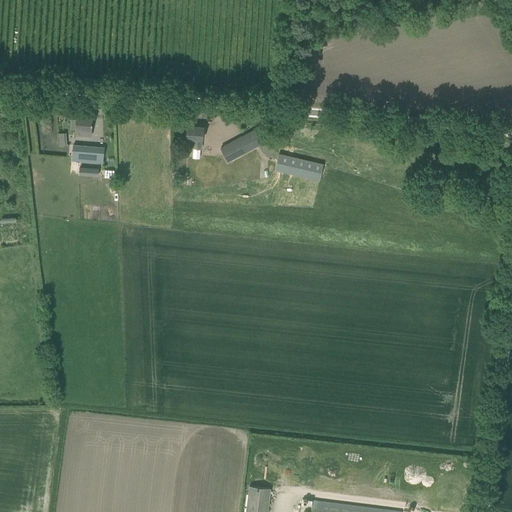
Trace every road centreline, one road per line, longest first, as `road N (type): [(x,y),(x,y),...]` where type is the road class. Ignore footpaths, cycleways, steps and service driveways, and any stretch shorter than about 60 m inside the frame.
road 1 (unclassified): [(511,135),(0,83)]
road 2 (unclassified): [(488,511),(511,308)]
